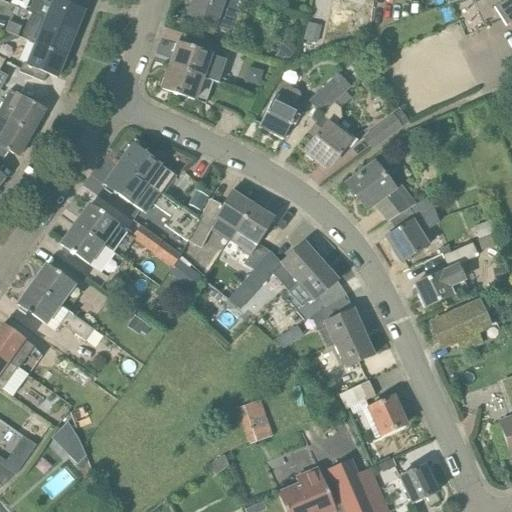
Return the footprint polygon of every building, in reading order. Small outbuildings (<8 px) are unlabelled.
[(33,0),(28,13),(46,21),(76,33),(84,12),(55,0),(33,0)] [(193,0),(187,17),(231,32),(241,4),(229,0),(193,0)] [(511,0),(506,0),(494,8),(506,27),(511,23),(511,0)] [(46,21),(36,45),(66,57),(76,33),(46,21)] [(16,37),(20,27),(7,22),(6,23),(8,24),(4,32),(3,31),(3,32),(16,37)] [(316,44),(319,33),(306,29),(303,41),(316,44)] [(287,39),(276,50),(285,60),(297,49),(287,39)] [(66,57),(36,45),(27,66),(22,64),(19,73),(43,83),(46,75),(57,79),(66,57)] [(177,45),(169,68),(202,79),(207,81),(216,84),(224,61),(177,45)] [(202,79),(169,68),(161,90),(194,101),(202,79)] [(369,68),(356,80),(367,91),(379,79),(369,68)] [(308,102),(322,117),(336,102),(340,97),(350,88),(336,74),(308,102)] [(298,110),(295,108),(299,98),(299,97),(299,96),(299,94),(298,93),(296,92),(296,91),(280,83),(257,128),(258,129),(283,141),(298,110)] [(0,105),(0,118),(9,123),(9,122),(31,134),(44,111),(8,91),(0,105)] [(314,139),(304,152),(326,170),(334,159),(336,161),(353,139),(336,125),(340,119),(339,109),(336,102),(322,117),(308,134),(314,139)] [(402,129),(392,116),(362,139),(372,151),(402,129)] [(0,161),(1,162),(8,152),(18,158),(31,134),(9,122),(9,123),(2,134),(0,132),(0,161)] [(132,146),(118,166),(145,186),(159,167),(132,146)] [(387,223),(409,210),(415,206),(399,184),(392,189),(374,165),(347,186),(366,211),(373,205),(387,223)] [(150,203),(170,219),(164,227),(186,242),(195,224),(197,222),(177,209),(145,186),(118,166),(104,185),(143,213),(150,203)] [(228,242),(229,243),(252,206),(231,192),(206,230),(195,224),(186,242),(186,243),(187,243),(184,250),(192,254),(195,248),(200,250),(209,231),(228,244),(228,242)] [(426,199),(415,206),(409,210),(416,220),(412,223),(411,222),(386,238),(402,263),(427,247),(420,236),(439,224),(433,209),(426,199)] [(88,206),(75,226),(111,252),(125,232),(88,206)] [(237,255),(256,267),(270,253),(257,245),(274,220),(252,206),(229,243),(240,250),(237,255)] [(473,228),(478,240),(490,236),(493,234),(488,222),(473,228)] [(111,252),(75,226),(60,246),(97,272),(111,252)] [(151,251),(159,241),(140,228),(133,238),(151,251)] [(494,246),(490,236),(478,240),(476,241),(480,251),(494,246)] [(271,275),(286,293),(321,263),(304,244),(280,264),(270,253),(256,267),(226,300),(236,309),(244,300),(242,298),(263,276),(271,275)] [(443,257),(449,270),(414,286),(424,309),(467,290),(457,267),(478,257),(472,244),(450,254),(443,257)] [(439,250),(443,257),(450,254),(448,246),(439,250)] [(200,277),(178,261),(168,274),(190,291),(200,277)] [(311,299),(314,302),(336,283),(337,282),(321,263),(286,293),(300,309),(311,299)] [(31,286),(61,307),(75,288),(45,267),(31,286)] [(504,268),(492,269),(493,284),(505,283),(504,268)] [(61,307),(31,286),(17,306),(53,332),(58,325),(84,343),(93,331),(63,310),(64,309),(61,307)] [(477,303),(431,324),(438,340),(443,337),(447,346),(457,341),(461,352),(479,343),(473,329),(487,323),(477,303)] [(334,346),(363,334),(353,311),(352,311),(324,323),(326,329),(316,333),(324,350),(334,346)] [(138,336),(140,332),(145,336),(151,328),(145,325),(134,317),(126,328),(138,336)] [(2,326),(0,328),(0,357),(16,369),(17,370),(33,348),(2,326)] [(275,339),(280,347),(281,350),(288,345),(302,337),(296,326),(275,339)] [(363,334),(334,346),(344,369),(373,357),(363,334)] [(0,357),(0,390),(0,391),(16,369),(0,357)] [(511,457),(511,380),(503,383),(511,408),(511,419),(499,424),(510,458),(511,457)] [(345,411),(365,401),(374,397),(367,382),(338,396),(345,411)] [(368,409),(381,437),(405,426),(393,398),(368,409)] [(238,411),(247,444),(258,440),(246,408),(238,411)] [(65,455),(79,442),(67,423),(50,439),(65,455)] [(222,457),(209,466),(215,476),(228,467),(222,457)] [(392,459),(378,466),(382,474),(396,467),(392,459)] [(386,511),(373,483),(367,472),(354,477),(347,460),(327,469),(333,485),(330,487),(340,511),(386,511)] [(14,476),(0,466),(0,488),(0,489),(14,476)] [(399,478),(411,505),(436,494),(424,466),(399,478)] [(298,486),(277,495),(284,511),(327,511),(333,510),(317,470),(295,479),(298,486)]
